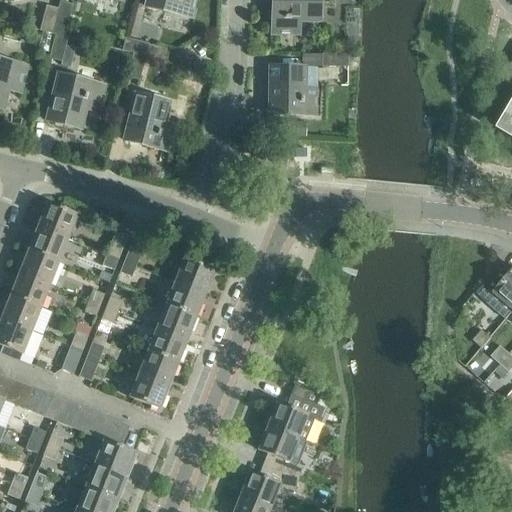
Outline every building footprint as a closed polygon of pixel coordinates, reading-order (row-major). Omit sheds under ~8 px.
[(147,0),(145,7),(192,19),(196,0),(147,0)] [(272,0),(272,35),(298,35),(299,22),(319,22),(319,0),(272,0)] [(51,34),(55,35),(64,37),(72,6),(60,2),(58,10),(51,34)] [(39,31),(51,34),(58,10),(46,7),(39,31)] [(67,38),(64,37),(55,35),(49,60),(61,63),(67,38)] [(122,52),(133,54),(145,57),(148,45),(125,39),(122,52)] [(145,57),(133,54),(127,78),(139,81),(145,57)] [(321,67),(347,68),(347,55),(321,54),(321,67)] [(0,109),(3,111),(8,90),(20,93),(27,67),(0,60),(0,109)] [(269,116),(317,116),(317,89),(304,89),(305,68),(269,68),(269,116)] [(46,121),(80,130),(85,110),(98,113),(104,86),(57,75),(46,121)] [(123,141),(169,153),(176,126),(163,123),(168,103),(135,95),(123,141)] [(499,131),(511,138),(511,120),(504,133),(500,131),(499,131)] [(47,205),(37,228),(67,240),(76,217),(47,205)] [(37,228),(28,251),(58,263),(67,240),(37,228)] [(115,232),(106,255),(118,260),(127,237),(115,232)] [(133,239),(124,262),(136,267),(145,244),(133,239)] [(28,251),(19,274),(49,286),(58,263),(28,251)] [(118,260),(106,255),(102,266),(114,271),(118,260)] [(184,260),(175,283),(205,295),(214,271),(184,260)] [(136,267),(124,262),(119,273),(132,278),(136,267)] [(506,320),(511,312),(511,274),(510,277),(500,268),(477,295),(506,320)] [(19,274),(10,297),(40,309),(49,286),(19,274)] [(175,283),(166,306),(195,318),(205,295),(175,283)] [(92,291),(88,301),(100,306),(104,295),(92,291)] [(10,297),(1,320),(31,332),(40,309),(10,297)] [(110,298),(105,308),(118,313),(122,303),(110,298)] [(100,306),(88,301),(83,312),(96,317),(100,306)] [(166,306),(157,329),(186,341),(195,318),(166,306)] [(118,313),(105,308),(101,319),(113,324),(118,313)] [(31,332),(1,320),(0,321),(0,346),(6,349),(21,355),(31,332)] [(157,329),(147,352),(177,364),(186,341),(157,329)] [(473,342),(482,349),(491,339),(482,331),(473,342)] [(74,336),(70,347),(82,352),(86,341),(74,336)] [(92,343),(87,354),(100,359),(104,348),(92,343)] [(82,352),(70,347),(60,371),(73,375),(82,352)] [(491,358),(501,365),(509,355),(500,347),(491,358)] [(6,349),(3,355),(19,361),(21,355),(6,349)] [(147,352),(138,375),(168,387),(177,364),(147,352)] [(100,359),(87,354),(78,377),(90,382),(100,359)] [(511,357),(509,355),(501,365),(501,366),(509,373),(511,369),(511,357)] [(501,366),(495,373),(503,380),(509,373),(501,366)] [(168,387),(138,375),(129,398),(159,410),(168,387)] [(0,387),(0,400),(3,402),(5,402),(14,381),(4,377),(0,387)] [(5,402),(15,406),(23,385),(14,381),(5,402)] [(15,406),(24,410),(33,388),(23,385),(15,406)] [(276,404),(267,427),(305,442),(314,420),(321,423),(326,410),(316,406),(320,396),(294,386),(286,407),(276,404)] [(24,410),(34,414),(43,392),(33,388),(24,410)] [(34,414),(44,418),(52,396),(43,392),(34,414)] [(44,418),(53,422),(62,400),(52,396),(44,418)] [(53,422),(63,425),(71,404),(62,400),(53,422)] [(63,425),(73,429),(81,408),(71,404),(63,425)] [(73,429),(82,433),(91,412),(81,408),(73,429)] [(82,433),(92,437),(100,415),(91,412),(82,433)] [(92,437),(101,441),(110,419),(100,415),(92,437)] [(101,441),(103,442),(111,445),(120,423),(110,419),(101,441)] [(120,423),(111,445),(121,448),(129,427),(120,423)] [(305,442),(267,427),(258,451),(267,454),(263,466),(298,480),(303,468),(296,465),(305,442)] [(34,428),(30,438),(42,443),(45,433),(34,428)] [(51,435),(47,445),(59,450),(63,440),(51,435)] [(42,443),(30,438),(25,450),(37,455),(42,443)] [(103,442),(94,465),(124,477),(127,469),(131,471),(136,456),(133,455),(133,453),(121,448),(111,445),(103,442)] [(59,450),(47,445),(43,457),(54,462),(59,450)] [(94,465),(85,488),(118,501),(123,490),(119,488),(124,477),(94,465)] [(249,473),(240,497),(269,509),(279,486),(293,492),(298,480),(263,466),(258,477),(249,473)] [(15,474),(11,484),(23,489),(27,479),(15,474)] [(36,474),(29,491),(41,496),(47,482),(45,477),(36,474)] [(23,489),(11,484),(7,496),(19,500),(23,489)] [(65,507),(76,511),(78,511),(114,511),(118,501),(85,488),(80,502),(68,497),(65,507)] [(41,496),(29,491),(24,503),(36,508),(41,496)] [(268,511),(269,509),(240,497),(233,511),(268,511)]
